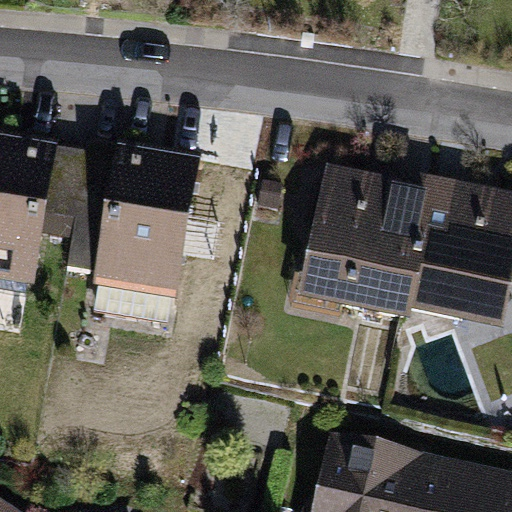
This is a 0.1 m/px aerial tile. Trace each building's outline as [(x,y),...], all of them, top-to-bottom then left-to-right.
[(64,145),(0,134),(0,283),(39,290),(48,238),(62,152),(64,145)] [(206,159),(123,145),(123,151),(101,277),(98,289),(181,303),(206,159)] [(91,146),(89,156),(75,243),(69,272),(101,277),(123,151),(91,146)] [(89,156),(62,152),(48,238),(75,243),(89,156)] [(421,181),(419,190),(327,169),(297,306),(399,328),(431,183),(421,181)] [(511,281),(511,201),(431,183),(399,328),(412,330),(414,318),(500,337),(511,281)] [(284,188),(264,184),(259,208),(278,212),(284,188)] [(206,430),(187,511),(251,511),(266,444),(206,430)] [(511,511),(511,480),(331,441),(314,511),(511,511)] [(12,511),(0,503),(0,511),(12,511)]
